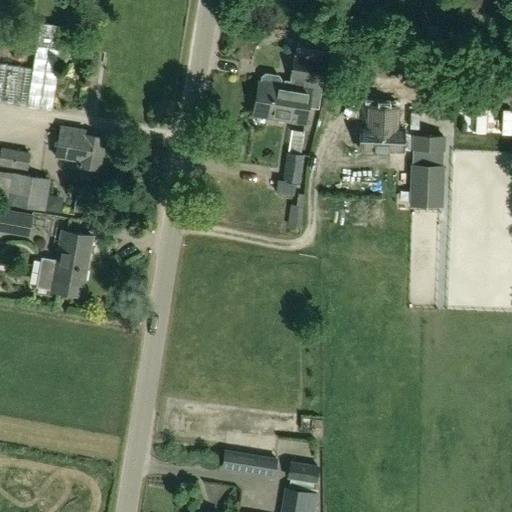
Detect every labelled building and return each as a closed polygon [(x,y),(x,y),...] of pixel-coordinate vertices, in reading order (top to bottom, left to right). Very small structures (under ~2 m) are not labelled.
[(39,23),(31,68),(0,63),(0,102),(52,110),(65,27),(39,23)] [(293,57),(321,61),(325,38),(296,33),(293,57)] [(265,118),(304,124),(307,106),(317,108),(324,63),(293,58),(290,78),(306,80),(304,89),(258,81),(253,112),(266,114),(265,118)] [(337,113),(344,85),(328,81),(321,109),(337,113)] [(359,149),(390,150),(391,130),(395,131),(396,114),(388,114),(388,113),(367,112),(367,129),(360,129),(359,149)] [(319,142),(320,125),(304,125),(304,142),(319,142)] [(60,127),(55,157),(78,161),(77,166),(98,170),(103,138),(84,135),(84,131),(60,127)] [(477,131),(477,141),(500,141),(500,132),(477,131)] [(443,152),(443,137),(413,136),(413,151),(443,152)] [(0,153),(0,164),(26,169),(28,153),(1,149),(0,153)] [(283,181),(294,182),(299,183),(303,155),(287,153),(283,181)] [(441,206),(442,165),(410,164),(409,205),(441,206)] [(7,203),(43,210),(48,180),(13,173),(7,203)] [(294,182),(283,181),(277,180),(275,192),(292,194),(294,182)] [(45,210),(59,212),(61,203),(57,197),(48,195),(45,210)] [(0,230),(28,235),(31,216),(0,210),(0,230)] [(51,291),(80,296),(82,285),(83,285),(91,236),(61,231),(53,280),(51,291)] [(259,475),(262,455),(225,449),(221,469),(259,475)] [(314,482),(317,466),(290,462),(288,478),(314,482)] [(312,511),(315,495),(286,490),(281,511),(312,511)]
